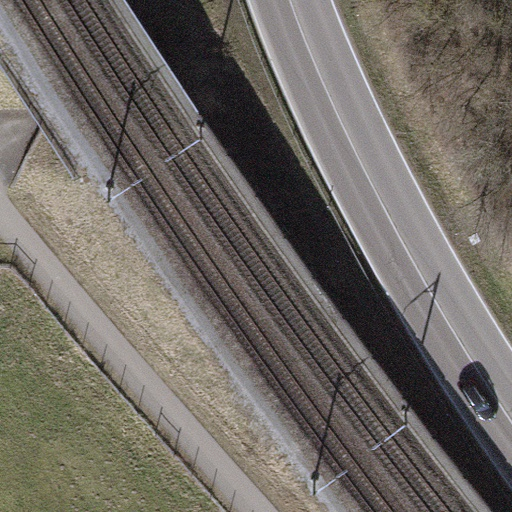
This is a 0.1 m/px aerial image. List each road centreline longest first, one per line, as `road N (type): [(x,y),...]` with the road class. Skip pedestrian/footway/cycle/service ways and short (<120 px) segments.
road 1 (primary): [(511,422),(380,208),(288,0)]
road 2 (track): [(254,511),(0,213)]
